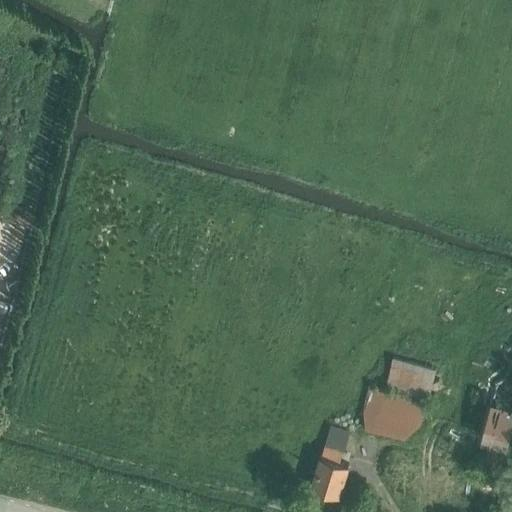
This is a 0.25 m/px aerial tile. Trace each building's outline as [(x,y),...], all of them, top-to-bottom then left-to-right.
[(436,368),(422,364),(392,356),(386,386),(429,397),(436,368)] [(369,384),(363,407),(366,428),(406,437),(422,422),(427,398),(369,384)] [(483,435),(511,441),(511,437),(511,399),(492,395),(483,435)] [(322,455),(321,455),(312,486),(340,494),(349,463),(341,461),(344,450),(351,431),(332,425),(325,444),(322,455)] [(491,487),(505,448),(490,443),(476,481),(491,487)] [(404,511),(403,511),(444,511),(461,461),(422,449),(404,511)] [(488,511),(496,491),(476,483),(464,511),(488,511)]
